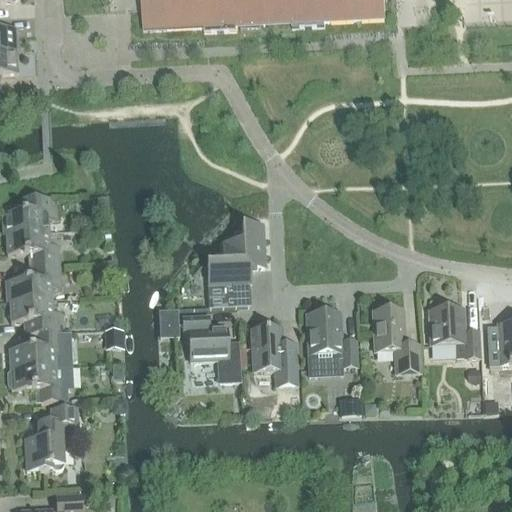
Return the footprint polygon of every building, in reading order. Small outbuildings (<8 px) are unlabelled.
[(141,0),(144,34),(204,31),(204,36),(237,34),(237,25),(264,23),(264,28),(265,28),(265,23),(292,22),(292,31),(325,30),(325,25),(385,22),(384,0),(141,0)] [(0,55),(16,55),(15,32),(0,32),(0,55)] [(16,55),(0,55),(0,78),(17,77),(16,55)] [(56,201),(16,203),(17,217),(2,218),(2,221),(5,221),(6,238),(3,238),(52,236),(52,235),(48,235),(47,224),(57,223),(56,201)] [(223,267),(207,268),(208,288),(250,286),(249,272),(263,271),(261,230),(241,231),(242,247),(222,248),(223,267)] [(33,258),(33,271),(59,269),(58,248),(49,248),(48,237),(52,236),(3,238),(3,239),(6,239),(7,259),(33,258)] [(7,306),(56,304),(56,303),(52,303),(51,292),(60,291),(59,269),(33,271),(34,284),(6,285),(6,288),(9,288),(10,305),(7,306)] [(56,304),(7,306),(7,307),(10,307),(11,327),(22,326),(23,339),(37,339),(63,337),(62,315),(52,316),(52,304),(56,304)] [(309,373),(342,372),(356,371),(355,346),(341,347),(340,318),(337,318),(337,316),(332,312),(323,312),(319,317),(319,319),(306,319),(309,373)] [(428,315),(430,349),(455,348),(456,363),(479,362),(478,337),(464,337),(463,313),(428,315)] [(372,316),(375,356),(394,355),(396,378),(420,377),(419,350),(404,350),(402,315),(372,316)] [(239,348),(227,348),(226,333),(208,334),(208,320),(183,321),(183,335),(189,335),(190,366),(218,365),(219,387),(241,385),(239,348)] [(511,369),(511,327),(497,328),(499,370),(511,369)] [(295,347),(282,348),(281,332),(251,334),(253,376),(274,375),(275,391),(297,390),(295,347)] [(107,354),(122,353),(121,335),(106,336),(107,354)] [(10,373),(10,374),(59,371),(55,371),(55,360),(64,359),(63,337),(37,339),(38,352),(9,353),(9,356),(12,356),(13,373),(10,373)] [(66,405),(66,392),(72,392),(71,371),(59,371),(10,374),(10,376),(7,378),(8,390),(11,392),(11,395),(40,393),(41,407),(66,405)] [(362,403),(339,404),(340,420),(362,419),(362,403)] [(67,455),(66,435),(78,434),(77,413),(52,415),(52,426),(41,427),(39,427),(37,428),(37,429),(36,430),(36,431),(36,432),(37,443),(25,444),(26,474),(48,473),(48,469),(51,469),(51,472),(53,474),(55,475),(57,475),(60,475),(62,473),(63,471),(63,469),(63,455),(67,455)] [(80,511),(80,499),(56,501),(56,511),(80,511)]
